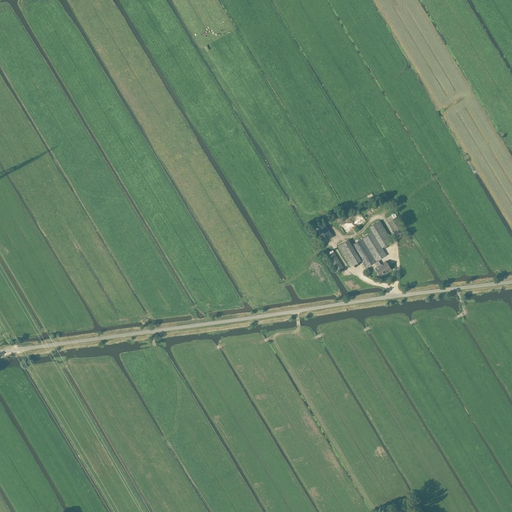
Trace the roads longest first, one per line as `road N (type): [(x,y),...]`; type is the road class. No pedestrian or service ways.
road 1 (unclassified): [(0,353),(511,281)]
road 2 (track): [(296,311),(298,330),(277,335),(279,351),(373,509)]
